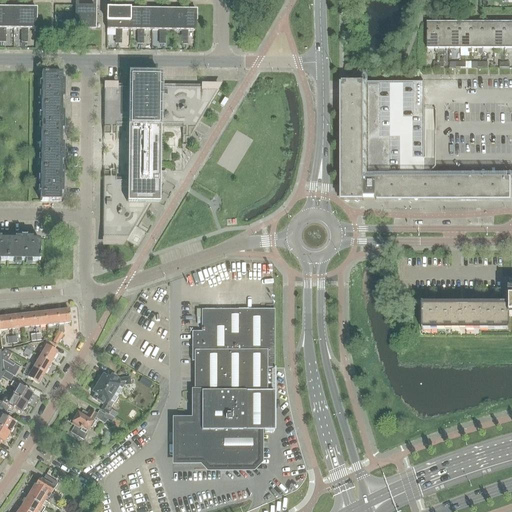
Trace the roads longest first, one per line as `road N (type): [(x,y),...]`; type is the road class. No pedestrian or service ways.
road 1 (secondary): [(307,257),(309,353),(348,511)]
road 2 (residential): [(0,491),(91,340),(87,291)]
road 3 (secondary): [(358,470),(326,368),(321,257)]
road 4 (residential): [(87,291),(248,243),(293,240)]
road 5 (tertiary): [(511,229),(333,226)]
road 6 (tertiary): [(335,243),(511,241)]
road 7 (residential): [(85,215),(87,60)]
road 8 (tertiary): [(222,61),(87,60)]
